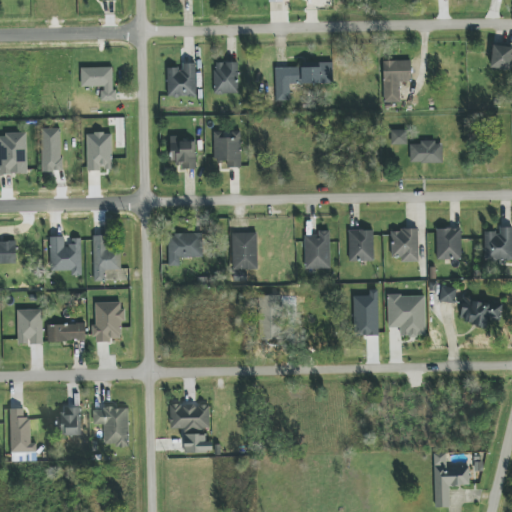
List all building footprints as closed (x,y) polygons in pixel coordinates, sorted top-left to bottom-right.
[(511,64),(511,47),(491,46),(491,69),(511,70),(511,64)] [(411,61),(383,62),(384,103),(400,103),(400,82),(411,82),(411,61)] [(237,63),(214,64),(214,95),(238,94),(237,63)] [(302,63),(302,68),(275,68),(275,102),(289,101),(289,85),(333,84),(333,63),(302,63)] [(167,69),(167,97),(196,97),(195,64),(182,64),(182,69),(167,69)] [(113,68),(80,68),(81,87),(100,87),(101,101),(114,101),(113,68)] [(60,129),(41,129),(42,172),(61,172),(60,129)] [(407,131),(391,130),(390,145),(406,145),(407,131)] [(240,132),(214,133),(214,160),(227,160),(227,169),(241,168),(240,132)] [(26,134),(0,134),(0,174),(27,174),(26,134)] [(112,134),(87,134),(87,171),(112,171),(112,134)] [(195,142),(177,142),(177,136),(171,137),(172,165),(182,164),(182,170),(196,169),(195,142)] [(442,142),(419,142),(419,145),(410,145),(409,163),(442,164),(442,142)] [(511,260),(511,227),(499,228),(499,232),(483,233),(484,261),(511,260)] [(461,229),(436,229),(437,260),(461,260),(461,229)] [(400,263),(419,262),(418,230),(390,230),(391,258),(400,258),(400,263)] [(330,269),(329,231),(318,231),(318,235),(304,236),(305,269),(330,269)] [(374,261),(373,231),(348,231),(349,262),(374,261)] [(179,258),(202,258),(202,234),(169,233),(168,266),(179,266),(179,258)] [(232,234),(233,270),(258,270),(257,233),(232,234)] [(111,236),(93,236),(93,282),(105,282),(105,271),(121,270),(120,249),(111,249),(111,236)] [(82,276),(81,239),(70,239),(70,247),(64,247),(64,237),(50,237),(50,272),(71,271),(71,276),(82,276)] [(0,264),(16,264),(16,243),(0,242),(0,264)] [(439,302),(454,303),(456,289),(441,287),(439,302)] [(354,297),(354,337),(379,336),(378,291),(369,291),(369,296),(354,297)] [(282,295),(256,297),(258,341),(283,340),(282,295)] [(388,328),(400,328),(400,337),(425,337),(425,295),(388,296),(388,328)] [(461,324),(487,325),(487,320),(500,320),(501,302),(462,301),(461,324)] [(123,303),(94,303),(94,342),(121,341),(121,322),(124,322),(123,303)] [(17,310),(18,345),(29,344),(29,345),(43,345),(42,310),(17,310)] [(85,341),(85,325),(48,325),(48,342),(85,341)] [(209,405),(170,406),(170,430),(183,429),(183,431),(210,430),(209,405)] [(10,409),(11,453),(36,452),(36,443),(31,443),(30,418),(24,419),(23,409),(10,409)] [(128,409),(94,409),(95,426),(104,426),(105,447),(129,447),(128,409)] [(61,437),(79,436),(79,410),(61,410),(61,437)] [(205,434),(183,436),(184,454),(213,452),(212,442),(206,443),(205,434)] [(435,508),(449,508),(448,487),(469,486),(469,467),(446,468),(446,454),(434,454),(435,508)]
